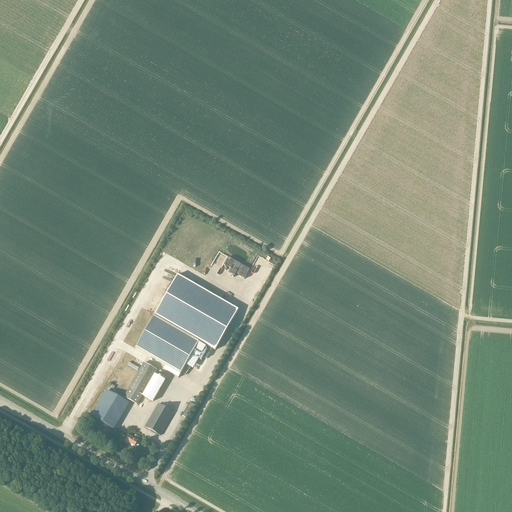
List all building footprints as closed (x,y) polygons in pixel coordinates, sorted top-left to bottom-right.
[(263,267),(268,269),(271,263),(267,260),(263,267)] [(215,351),(238,311),(177,275),(154,315),(215,351)] [(206,348),(198,344),(199,343),(155,317),(136,349),(180,374),(191,357),(198,361),(206,348)] [(211,360),(214,353),(209,350),(206,357),(211,360)] [(137,405),(142,396),(153,402),(165,381),(166,378),(168,374),(163,371),(164,370),(158,366),(156,370),(155,369),(151,367),(150,367),(144,363),(124,397),(137,405)] [(189,380),(192,381),(198,373),(195,371),(189,380)] [(92,416),(113,428),(128,404),(117,398),(118,396),(112,393),(112,395),(106,392),(92,416)] [(187,419),(195,405),(189,402),(182,416),(187,419)] [(160,436),(173,413),(158,404),(145,427),(160,436)] [(128,435),(125,441),(134,446),(137,441),(136,440),(138,436),(135,435),(133,438),(128,435)]
